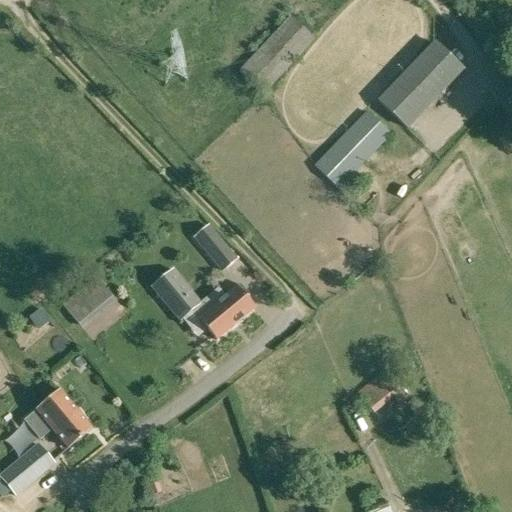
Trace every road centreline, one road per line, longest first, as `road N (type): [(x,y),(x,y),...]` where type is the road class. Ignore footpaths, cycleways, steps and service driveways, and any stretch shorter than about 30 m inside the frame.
road 1 (unclassified): [(78,511),(88,472),(300,310),(16,8)]
road 2 (unknown): [(511,112),(431,0)]
